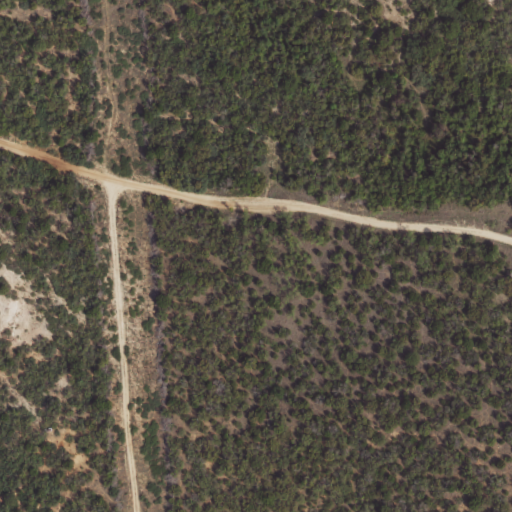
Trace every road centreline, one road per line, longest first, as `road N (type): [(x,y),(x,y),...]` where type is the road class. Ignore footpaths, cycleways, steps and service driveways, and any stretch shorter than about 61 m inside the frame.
road 1 (residential): [(0,151),(103,180),(118,367),(189,511)]
road 2 (residential): [(108,195),(274,215),(405,250),(511,240)]
